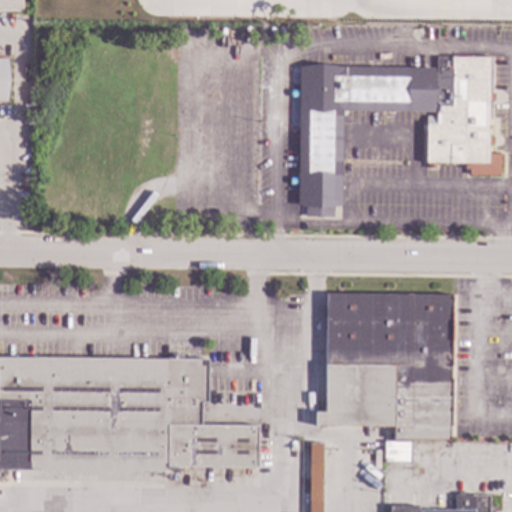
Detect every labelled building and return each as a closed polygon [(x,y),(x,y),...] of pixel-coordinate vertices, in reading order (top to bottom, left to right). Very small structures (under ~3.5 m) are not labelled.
[(21,0),(10,0),(10,13),(22,13),(21,0)] [(434,75),(436,75),(436,56),(490,56),(489,154),(500,154),(500,175),(468,175),(468,169),(463,169),(464,165),(424,164),(424,124),(435,124),(435,121),(435,107),(433,107),(434,75)] [(0,58),(8,59),(8,103),(0,103),(0,58)] [(433,107),(433,113),(341,112),(341,207),(332,207),(332,219),(304,218),(304,206),(297,206),(298,68),(434,69),(434,75),(433,107)] [(450,441),(392,440),(393,427),(314,426),(314,413),(324,413),(325,293),(452,295),(450,441)] [(208,404),(201,404),(201,426),(257,426),(257,468),(167,468),(167,463),(162,463),(162,473),(0,472),(0,358),(208,359),(208,404)] [(411,463),(383,463),(383,442),(411,442),(411,463)] [(322,511),(308,511),(308,443),(322,443),(322,511)] [(490,511),(389,511),(390,506),(418,506),(418,510),(453,510),(453,494),(490,494),(490,511)]
